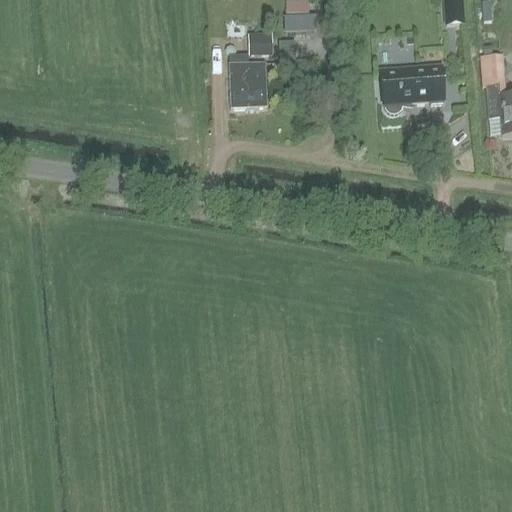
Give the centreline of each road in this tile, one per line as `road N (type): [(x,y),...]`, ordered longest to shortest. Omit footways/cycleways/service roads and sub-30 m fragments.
road 1 (unclassified): [(211,195),(219,153),(233,146),(443,178)]
road 2 (unclassified): [(437,230),(211,195)]
road 3 (unclassified): [(211,195),(0,161)]
